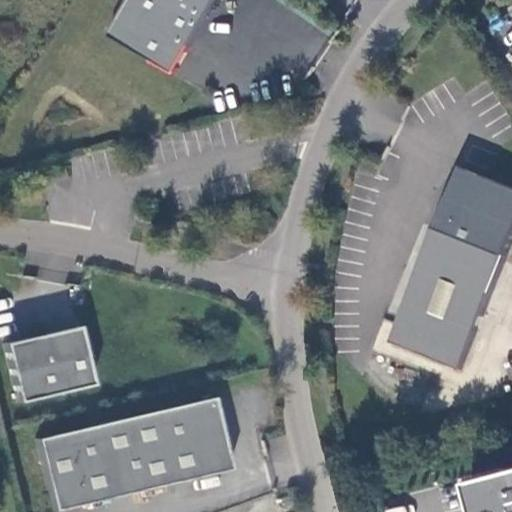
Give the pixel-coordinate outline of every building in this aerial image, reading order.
[(220,0),(130,0),(109,36),(180,74),(220,0)] [(63,169),(45,173),(48,183),(65,179),(63,169)] [(511,185),(470,169),(468,176),(511,193),(511,185)] [(438,229),(394,342),(462,369),(511,245),(511,193),(468,176),(445,231),(438,229)] [(77,325),(2,343),(16,402),(91,384),(77,325)] [(35,438),(52,511),(229,469),(212,396),(35,438)] [(511,511),(511,474),(454,486),(461,511),(511,511)]
